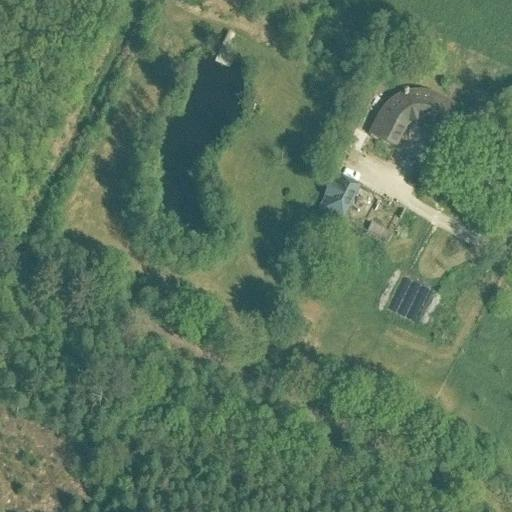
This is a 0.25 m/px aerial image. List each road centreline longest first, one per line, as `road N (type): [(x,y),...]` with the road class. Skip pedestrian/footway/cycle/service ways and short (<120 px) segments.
road 1 (track): [(491,511),(476,494),(186,348)]
road 2 (track): [(186,348),(0,253)]
